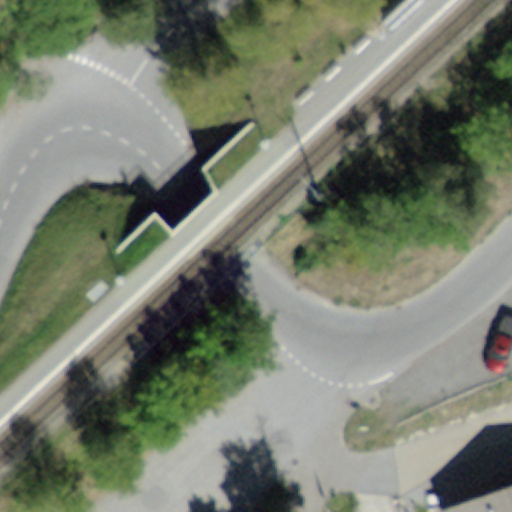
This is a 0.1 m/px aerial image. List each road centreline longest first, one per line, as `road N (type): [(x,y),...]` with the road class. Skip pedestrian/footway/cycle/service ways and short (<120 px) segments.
road 1 (residential): [(511,258),(461,304),(419,325),(326,328),(285,309),(127,135),(88,120)]
road 2 (residential): [(88,120),(144,36),(184,0)]
road 3 (residential): [(88,120),(38,145),(0,225)]
